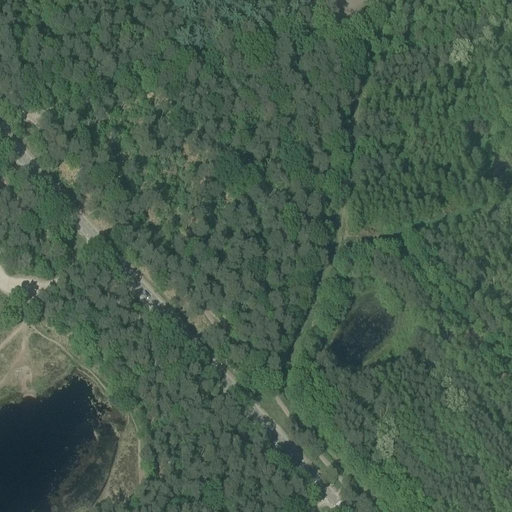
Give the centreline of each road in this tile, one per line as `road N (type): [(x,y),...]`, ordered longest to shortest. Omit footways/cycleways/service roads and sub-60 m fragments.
road 1 (tertiary): [(327,496),(0,132)]
road 2 (track): [(388,0),(365,21),(0,129)]
road 3 (track): [(277,399),(338,250)]
